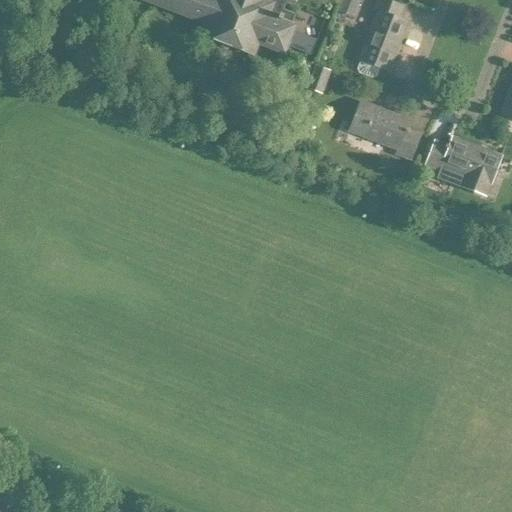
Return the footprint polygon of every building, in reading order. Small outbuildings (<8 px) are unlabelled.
[(145,0),(205,23),(201,35),(255,55),(260,43),(285,53),(296,25),(291,24),(294,14),(282,9),(285,0),(145,0)] [(339,0),(335,12),(350,18),(357,0),(339,0)] [(361,60),(360,63),(356,71),(358,75),(369,79),(375,76),(379,67),(389,71),(408,22),(398,19),(403,7),(384,0),(377,0),(374,10),(378,12),(360,60),(361,60)] [(328,70),(317,66),(308,89),(319,93),(328,70)] [(511,86),(502,114),(511,117),(511,86)] [(361,102),(350,132),(398,150),(396,154),(412,160),(421,135),(407,130),(410,121),(361,102)] [(486,196),(491,185),(502,156),(453,137),(450,146),(436,141),(426,165),(440,171),(442,166),(463,174),(458,185),(486,196)]
